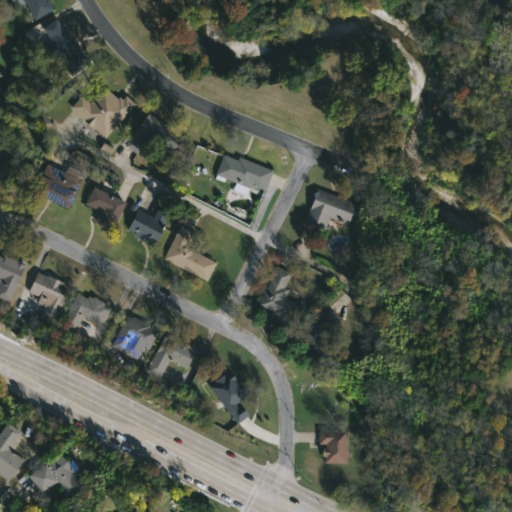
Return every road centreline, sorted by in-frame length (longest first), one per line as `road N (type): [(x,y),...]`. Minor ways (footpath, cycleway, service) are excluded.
road 1 (primary): [(276,484),(104,387),(0,341)]
road 2 (residential): [(309,148),(178,90),(141,65),(87,0)]
road 3 (residential): [(223,325),(0,218)]
road 4 (residential): [(309,148),(223,325)]
road 5 (residential): [(276,484),(291,458),(285,386),(269,359),(223,325)]
road 6 (primary): [(0,368),(146,441)]
road 7 (primary): [(146,441),(262,508)]
